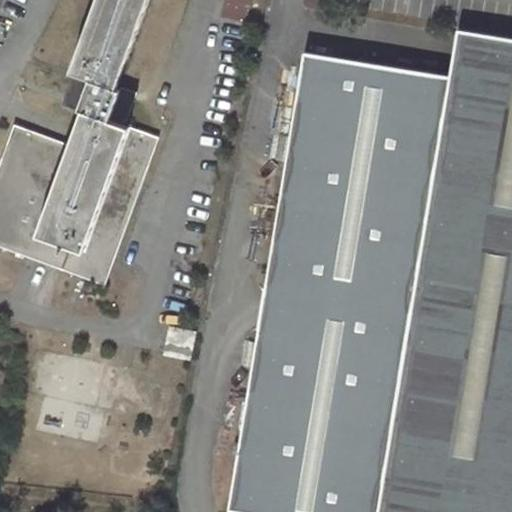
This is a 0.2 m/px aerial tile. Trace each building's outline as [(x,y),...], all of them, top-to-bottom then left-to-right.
[(76,73),(68,94),(81,99),(78,108),(84,111),(71,147),(16,125),(0,167),(0,245),(106,284),(160,138),(123,125),(124,121),(127,122),(137,93),(123,87),(122,90),(117,88),(149,0),(98,0),(72,72),(76,73)] [(229,0),(226,17),(243,21),(246,0),(229,0)] [(451,72),(305,51),(230,508),(253,511),(511,511),(511,33),(459,26),(451,72)] [(68,94),(64,105),(77,110),(78,108),(81,99),(68,94)] [(172,327),(166,354),(193,360),(199,333),(172,327)]
